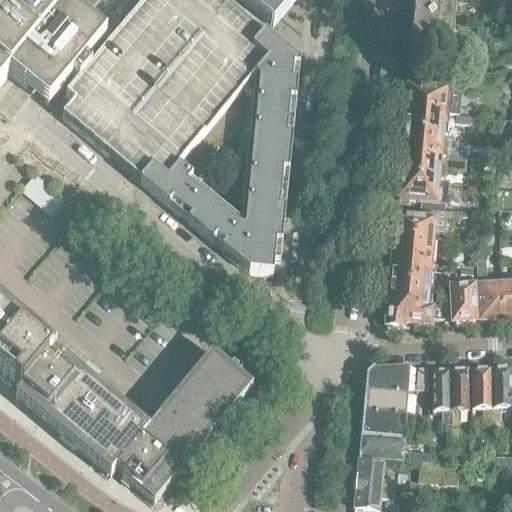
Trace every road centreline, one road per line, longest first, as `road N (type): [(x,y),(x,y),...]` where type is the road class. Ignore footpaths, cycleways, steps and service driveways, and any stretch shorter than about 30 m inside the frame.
road 1 (residential): [(296,337),(29,126),(35,100),(124,0)]
road 2 (residential): [(339,351),(375,0)]
road 3 (residential): [(320,0),(296,337)]
road 4 (residential): [(222,511),(313,403),(330,350)]
road 5 (residential): [(353,352),(341,511)]
road 6 (residential): [(511,346),(353,352)]
